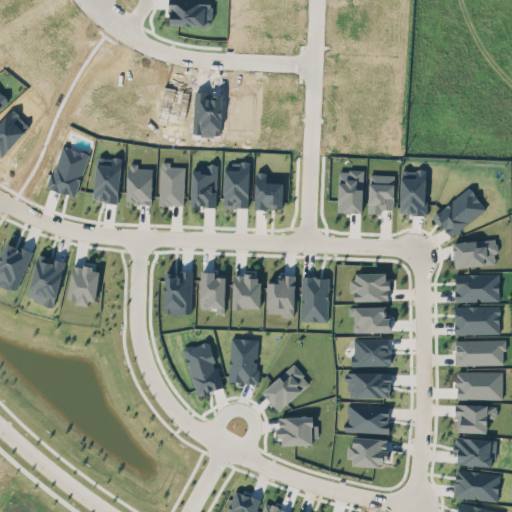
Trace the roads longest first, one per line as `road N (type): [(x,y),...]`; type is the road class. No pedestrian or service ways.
road 1 (residential): [(137,237),(137,321),(147,367),(187,421),(285,473),(381,499),(405,493)]
road 2 (residential): [(84,0),(117,31),(174,57),(313,66),(305,242)]
road 3 (residential): [(412,255),(387,245),(77,229),(0,198)]
road 4 (residential): [(405,493),(418,469),(423,406),(421,271),(412,255)]
road 5 (tertiary): [(109,511),(0,422)]
